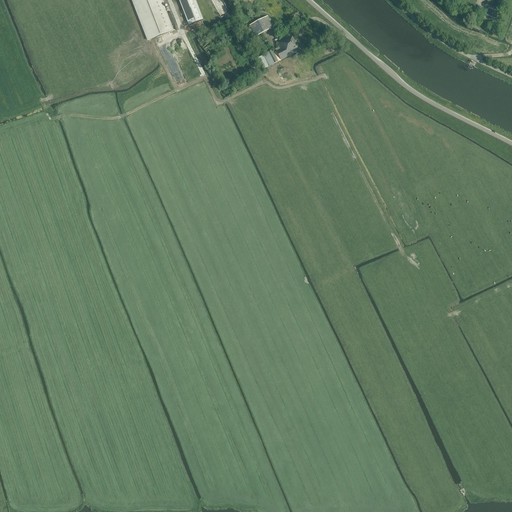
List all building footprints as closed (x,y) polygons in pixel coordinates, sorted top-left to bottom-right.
[(175,31),(162,0),(131,0),(148,41),(175,31)] [(195,0),(179,0),(189,25),(203,20),(195,0)] [(489,9),(486,16),(497,20),(499,13),(489,9)] [(256,38),(274,28),(268,17),(250,26),(256,38)] [(263,56),(257,59),(263,70),(301,50),(293,35),(277,43),(279,48),(275,50),(277,52),(274,53),(273,51),(263,56)] [(264,51),(269,48),(267,42),(261,45),(259,40),(253,43),(255,48),(256,47),(258,50),(257,50),(259,53),(263,50),(264,51)] [(284,75),(291,74),(289,67),(283,69),(284,75)]
